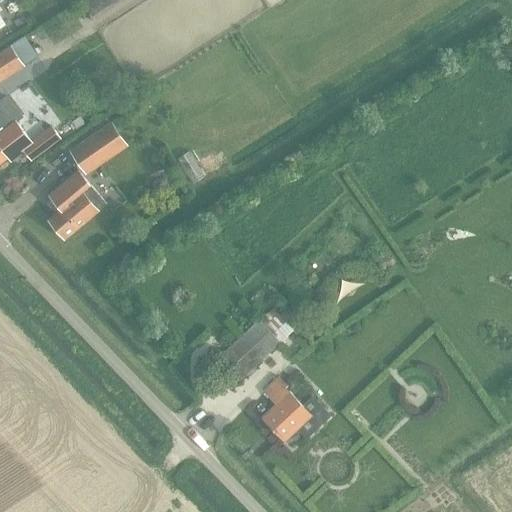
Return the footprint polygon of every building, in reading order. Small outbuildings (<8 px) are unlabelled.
[(87,0),(97,14),(116,0),(87,0)] [(0,81),(38,57),(25,37),(0,52),(0,81)] [(0,163),(8,157),(11,160),(24,151),(32,160),(60,138),(51,126),(31,142),(17,122),(24,117),(7,95),(0,100),(0,163)] [(112,124),(72,152),(86,172),(126,145),(112,124)] [(217,136),(199,147),(213,171),(231,160),(217,136)] [(182,154),(193,180),(204,176),(194,150),(182,154)] [(61,209),(49,220),(65,239),(107,204),(78,171),(49,195),(61,209)] [(218,357),(239,380),(279,343),(293,331),(274,309),(258,319),(218,357)] [(263,418),(284,440),(311,415),(285,388),(287,386),(279,377),(264,391),(277,405),(263,418)]
